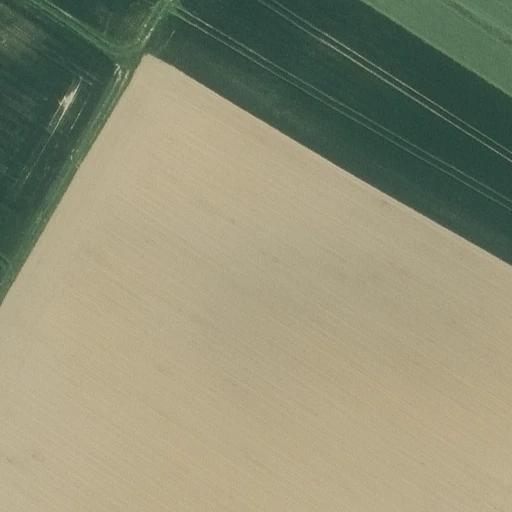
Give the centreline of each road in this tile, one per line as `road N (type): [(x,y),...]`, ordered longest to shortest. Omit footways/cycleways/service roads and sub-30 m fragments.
road 1 (track): [(187,0),(127,88),(0,321)]
road 2 (track): [(0,0),(127,88)]
